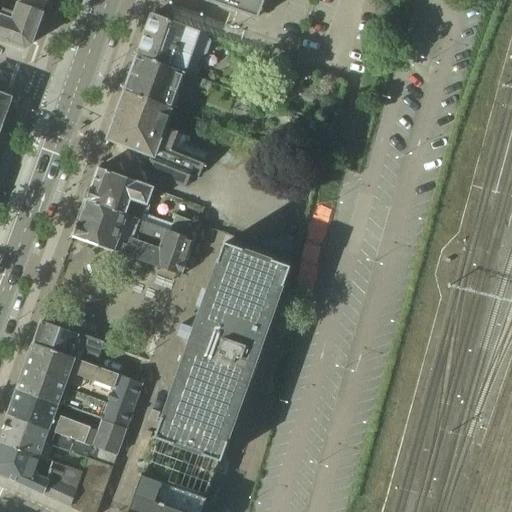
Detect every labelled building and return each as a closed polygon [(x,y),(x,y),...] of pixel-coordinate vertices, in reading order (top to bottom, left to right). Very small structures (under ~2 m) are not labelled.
[(0,40),(24,49),(30,45),(42,12),(7,0),(1,0),(0,4),(0,40)] [(7,0),(42,12),(46,0),(7,0)] [(201,0),(237,13),(238,12),(257,19),(263,0),(201,0)] [(152,15),(137,55),(198,77),(200,70),(188,66),(188,67),(186,66),(191,55),(198,57),(205,55),(209,41),(207,36),(199,33),(199,32),(152,14),(151,15),(152,15)] [(197,78),(198,77),(137,55),(124,92),(171,108),(181,81),(203,89),(205,81),(197,78)] [(163,129),(171,108),(124,92),(107,140),(152,156),(146,173),(186,188),(191,173),(200,176),(208,154),(184,145),(187,138),(163,129)] [(0,125),(1,126),(11,98),(0,94),(0,125)] [(142,221),(146,209),(149,210),(151,206),(147,204),(153,189),(98,168),(90,189),(86,199),(140,220),(142,221)] [(181,276),(194,241),(170,232),(142,221),(140,220),(86,199),(77,224),(77,223),(72,235),(73,236),(72,238),(113,253),(114,252),(125,256),(181,276)] [(170,232),(194,241),(199,226),(200,225),(199,225),(176,216),(173,225),(170,232)] [(154,438),(219,462),(220,462),(245,391),(260,350),(289,268),(223,244),(193,328),(181,324),(177,336),(189,340),(179,368),(154,438)] [(81,336),(42,321),(34,344),(80,361),(84,352),(98,357),(103,345),(81,336)] [(80,361),(34,344),(33,344),(25,367),(135,407),(143,384),(80,361)] [(127,430),(135,407),(25,367),(17,389),(59,405),(59,404),(101,420),(127,430)] [(55,415),(59,405),(17,389),(8,415),(117,455),(127,430),(101,420),(98,430),(55,415)] [(45,443),(88,459),(89,457),(113,466),(117,455),(8,415),(0,437),(0,442),(40,457),(45,443)] [(219,462),(154,438),(142,472),(140,475),(141,476),(127,511),(126,511),(127,511),(126,511),(200,511),(206,499),(206,500),(207,496),(219,462)] [(0,475),(69,507),(83,472),(66,467),(53,462),(40,457),(0,442),(0,475)] [(88,459),(83,472),(69,507),(80,511),(96,511),(113,466),(89,457),(88,459)]
